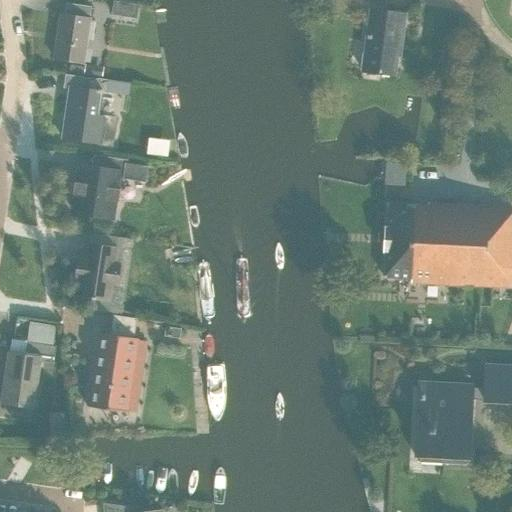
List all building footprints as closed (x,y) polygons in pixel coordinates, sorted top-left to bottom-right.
[(113,0),(110,15),(123,17),(126,3),(123,2),(113,0)] [(343,0),(343,8),(362,10),(363,0),(383,0),(385,0),(343,0)] [(54,59),(83,63),(91,7),(66,3),(64,15),(61,15),(54,59)] [(401,47),(403,26),(405,15),(371,11),(364,71),(395,74),(398,47),(401,47)] [(83,74),(83,75),(92,76),(94,66),(85,65),(84,67),(83,74)] [(114,145),(118,120),(97,117),(100,93),(102,93),(102,90),(98,90),(98,91),(95,91),(97,79),(65,75),(63,88),(70,89),(63,138),(93,143),(93,142),(114,145)] [(110,169),(78,164),(76,180),(73,180),(71,193),(74,194),(72,210),(111,216),(114,199),(117,200),(119,187),(116,186),(117,176),(144,181),(147,165),(112,159),(110,169)] [(405,163),(390,162),(389,184),(404,185),(405,163)] [(411,279),(410,283),(511,287),(511,227),(511,216),(511,207),(427,203),(427,206),(387,204),(384,277),(411,279)] [(121,264),(117,264),(119,248),(85,244),(83,258),(78,257),(75,280),(79,281),(77,297),(111,302),(113,286),(118,287),(121,264)] [(3,397),(2,402),(33,407),(34,397),(38,373),(39,361),(53,363),(55,347),(53,347),(56,327),(29,322),(26,341),(26,342),(24,356),(20,355),(9,354),(3,397)] [(165,326),(163,336),(179,339),(181,329),(165,326)] [(90,406),(127,412),(137,339),(100,334),(90,406)] [(422,400),(418,462),(464,464),(465,464),(466,464),(467,463),(468,462),(469,461),(469,460),(469,458),(469,457),(468,456),(467,455),(466,454),(464,454),(467,399),(511,401),(511,368),(485,367),(484,389),(418,385),(418,387),(422,387),(422,395),(420,395),(420,400),(422,400)] [(65,411),(52,413),(55,438),(68,437),(65,411)]
